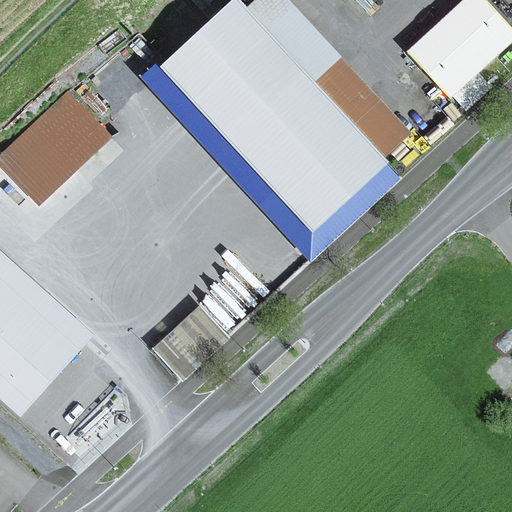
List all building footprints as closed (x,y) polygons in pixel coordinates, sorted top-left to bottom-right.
[(419,142),(282,0),(248,0),(165,77),(313,236),(419,142)] [(197,0),(219,19),(235,0),(197,0)] [(511,15),(496,0),(469,0),(415,50),(471,110),(499,85),(487,73),(511,47),(511,15)] [(68,92),(0,155),(0,165),(38,206),(111,137),(68,92)] [(0,395),(57,332),(0,279),(0,395)] [(200,307),(153,350),(184,383),(230,341),(200,307)]
